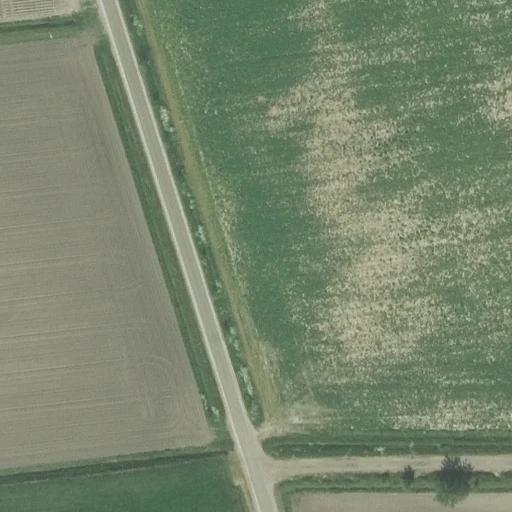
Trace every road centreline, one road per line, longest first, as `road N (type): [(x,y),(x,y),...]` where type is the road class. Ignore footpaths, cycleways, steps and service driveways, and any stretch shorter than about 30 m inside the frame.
road 1 (unclassified): [(271,511),(109,0)]
road 2 (track): [(511,478),(262,482)]
